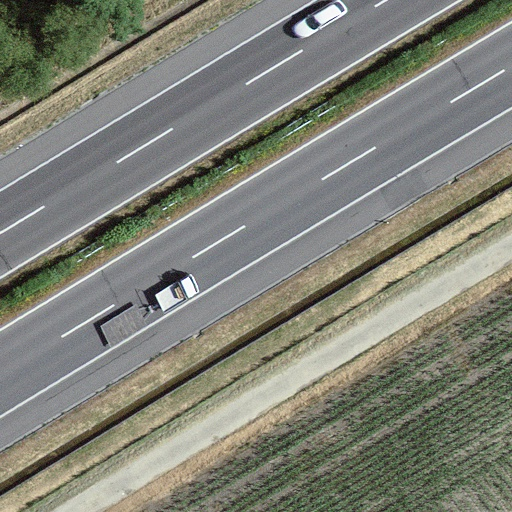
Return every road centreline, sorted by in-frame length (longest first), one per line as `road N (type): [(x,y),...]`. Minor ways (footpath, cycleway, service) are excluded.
road 1 (motorway): [(0,375),(511,66)]
road 2 (track): [(511,247),(76,511)]
road 3 (motorway): [(387,0),(0,233)]
